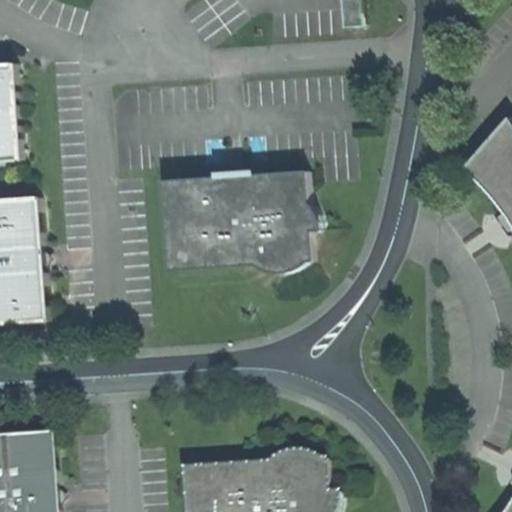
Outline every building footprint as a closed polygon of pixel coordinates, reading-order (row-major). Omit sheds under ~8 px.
[(367,0),(346,0),(348,28),(369,27),(367,0)] [(0,164),(29,162),(25,109),(22,65),(0,66),(0,164)] [(511,511),(511,123),(471,169),(489,187),(510,212),(503,218),(511,232),(511,511)] [(315,170),(172,180),(178,269),(236,266),(263,264),(276,271),(296,271),(320,260),(319,231),(328,229),(326,215),(316,202),(315,170)] [(0,201),(0,324),(12,324),(55,321),(47,199),(0,201)] [(60,436),(0,438),(0,511),(64,511),(64,496),(60,436)] [(243,466),(192,469),(195,511),(343,511),(347,506),(346,493),(336,493),(335,460),(331,460),(319,453),(302,452),(288,456),(276,465),(243,466)]
